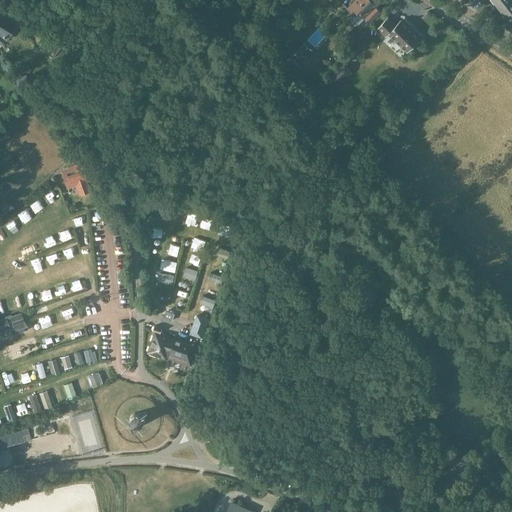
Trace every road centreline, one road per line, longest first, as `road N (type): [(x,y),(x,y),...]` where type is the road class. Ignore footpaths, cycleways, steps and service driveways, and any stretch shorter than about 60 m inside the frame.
road 1 (unclassified): [(185,429),(173,402),(140,367),(128,212),(139,122),(171,0)]
road 2 (unclassified): [(153,458),(0,477)]
road 3 (unclassified): [(343,511),(211,466)]
